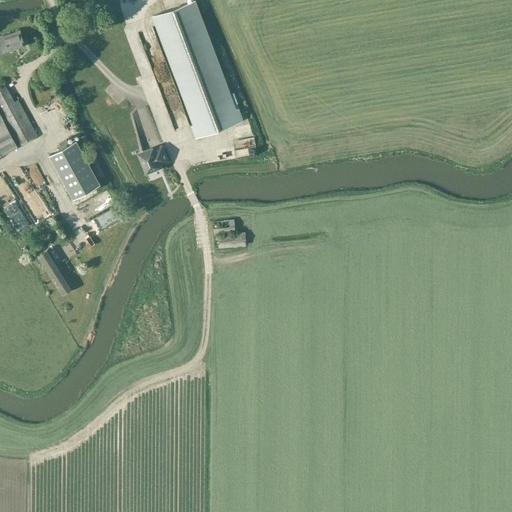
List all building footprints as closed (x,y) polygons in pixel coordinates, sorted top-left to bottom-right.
[(196,137),(243,119),(239,107),(235,108),(194,0),(192,0),(154,14),(195,124),(192,125),(196,137)] [(0,36),(0,44),(3,52),(25,45),(20,30),(0,36)] [(0,155),(19,146),(38,135),(18,99),(15,100),(7,85),(0,88),(0,155)] [(76,140),(50,154),(74,198),(100,184),(76,140)] [(170,162),(162,144),(154,148),(153,146),(137,153),(146,175),(162,168),(161,165),(170,162)] [(25,164),(34,183),(43,179),(33,160),(25,164)] [(82,216),(98,207),(91,196),(75,205),(82,216)] [(236,232),(234,219),(213,221),(214,234),(236,232)] [(36,237),(41,235),(38,228),(33,231),(36,237)] [(247,245),(245,231),(214,235),(215,248),(247,245)] [(52,252),(49,247),(37,255),(61,294),(73,287),(55,258),(58,256),(54,250),(52,252)]
